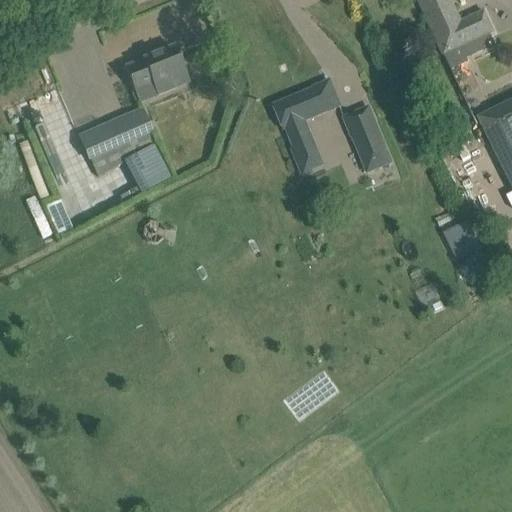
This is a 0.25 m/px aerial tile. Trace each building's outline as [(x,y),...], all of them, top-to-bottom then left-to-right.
[(451,0),(417,0),(420,6),(443,57),(447,66),(451,73),(452,73),(468,65),(467,61),(462,50),(491,37),(495,35),(492,31),(484,12),(462,23),(451,0)] [(184,72),(175,48),(125,69),(135,94),(153,87),(157,98),(189,85),(184,72)] [(274,107),(278,116),(284,131),(287,130),(295,150),(292,151),(303,177),(304,176),(303,175),(323,166),(305,123),(341,108),(330,82),(314,89),(314,90),(274,107)] [(511,104),(481,120),(511,182),(511,104)] [(142,110),(79,137),(89,163),(91,162),(151,135),(153,135),(142,110)] [(392,164),(377,128),(353,138),(368,174),(392,164)] [(159,144),(128,161),(146,194),(176,178),(159,144)] [(61,237),(76,231),(65,200),(50,205),(61,237)] [(458,260),(489,250),(479,220),(449,230),(458,260)]
